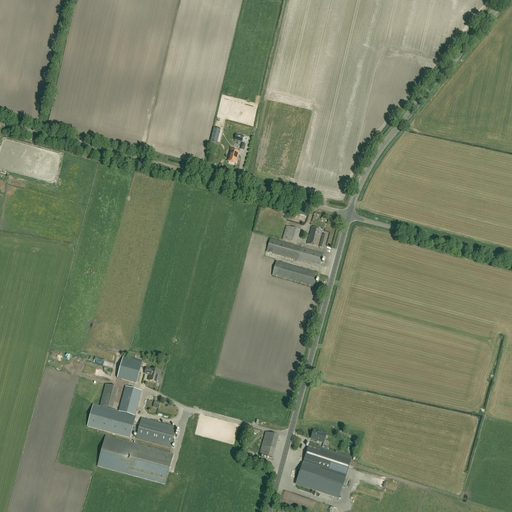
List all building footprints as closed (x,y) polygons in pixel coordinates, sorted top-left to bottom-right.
[(242,143),(244,137),(236,135),(235,137),(234,141),(242,143)] [(228,162),(235,164),(239,152),(231,150),(228,162)] [(282,240),(296,244),(300,231),(286,227),(282,240)] [(319,247),(324,248),(327,236),(321,234),(322,230),(312,228),(307,245),(317,247),(321,236),(322,236),(319,247)] [(323,254),(302,248),(270,239),(266,252),(298,261),(299,259),(320,265),(323,254)] [(272,276),(314,287),(317,273),(276,262),(272,276)] [(137,384),(140,370),(143,362),(123,357),(117,379),(129,382),(137,384)] [(152,370),(146,369),(145,375),(150,376),(149,381),(157,383),(161,384),(162,378),(159,377),(160,372),(152,369),(152,370)] [(105,385),(99,406),(112,409),(117,393),(118,388),(115,388),(105,385)] [(119,412),(135,416),(142,391),(125,387),(119,412)] [(93,405),(87,427),(130,438),(136,416),(135,416),(119,412),(99,406),(93,405)] [(136,439),(171,449),(177,428),(142,418),(136,439)] [(318,432),(318,433),(314,431),(311,439),(319,442),(319,443),(323,444),(323,445),(326,447),(328,442),(325,441),(327,435),(318,432)] [(271,458),(278,436),(266,432),(259,455),(271,458)] [(350,432),(348,440),(361,444),(362,440),(353,437),(354,433),(350,432)] [(97,466),(126,474),(165,485),(173,455),(135,444),(106,436),(97,466)] [(305,457),(303,464),(320,469),(319,470),(345,479),(352,459),(327,451),(325,450),(322,449),(309,445),(305,457)] [(303,464),(302,467),(296,485),(339,499),(345,479),(319,470),(320,469),(303,464)]
